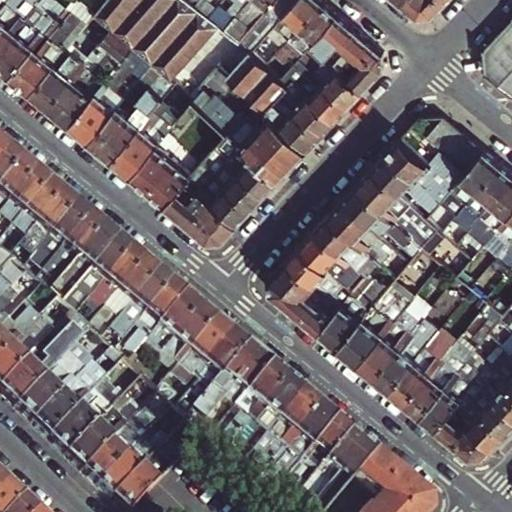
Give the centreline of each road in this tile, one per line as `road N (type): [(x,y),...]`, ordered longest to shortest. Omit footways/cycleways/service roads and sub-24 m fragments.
road 1 (residential): [(479,503),(219,289)]
road 2 (residential): [(219,289),(431,59)]
road 3 (residential): [(219,289),(0,103)]
